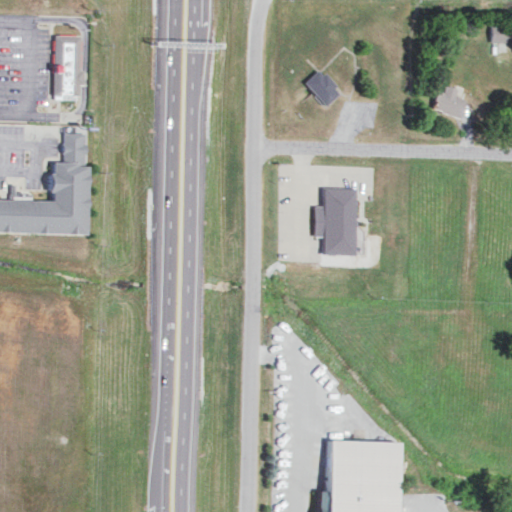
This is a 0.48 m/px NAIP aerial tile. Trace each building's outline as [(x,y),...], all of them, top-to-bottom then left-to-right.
[(509,23),(488,22),(487,40),(509,40),(509,23)] [(48,35),(46,97),(73,98),(75,36),(48,35)] [(337,90),(316,67),(300,81),(322,104),(337,90)] [(428,108),(456,116),(462,98),(452,95),(454,87),(441,83),(440,90),(434,89),(428,108)] [(0,235),(79,238),(83,132),(58,131),(58,164),(44,163),(43,202),(0,200),(0,235)] [(352,187),(351,257),(316,256),(317,238),(308,238),(308,208),(317,208),(318,187),(352,187)] [(350,251),(361,251),(361,225),(351,225),(350,251)] [(319,446),(316,511),(387,511),(389,448),(319,446)]
